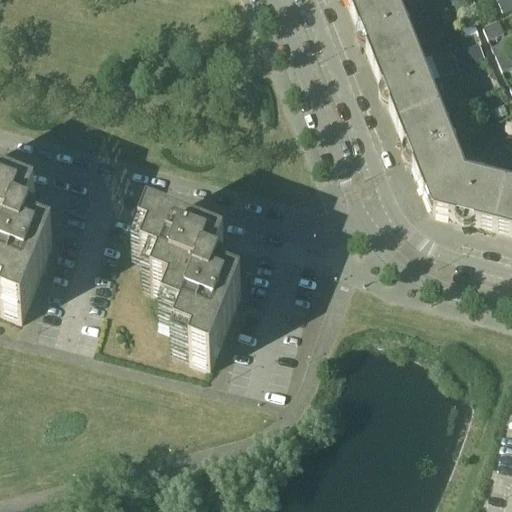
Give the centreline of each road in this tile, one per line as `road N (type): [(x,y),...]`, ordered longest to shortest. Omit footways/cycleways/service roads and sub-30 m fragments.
road 1 (residential): [(299,238),(0,157)]
road 2 (residential): [(269,0),(361,223)]
road 3 (residential): [(386,207),(304,0)]
road 4 (residential): [(361,223),(389,265),(430,287),(511,308)]
road 5 (residential): [(511,274),(413,244),(386,207)]
